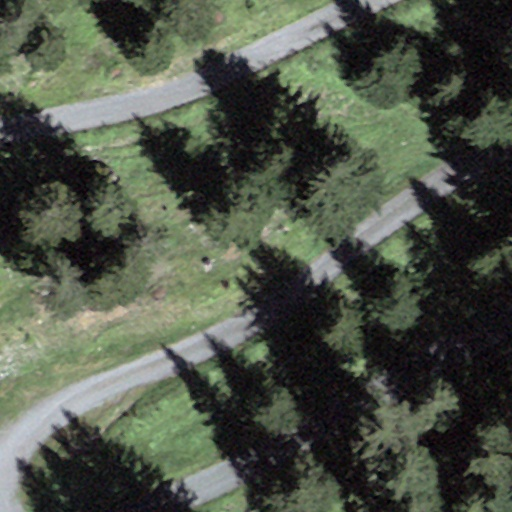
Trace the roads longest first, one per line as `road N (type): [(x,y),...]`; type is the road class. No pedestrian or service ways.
road 1 (track): [(0,494),(20,437),(66,393),(237,313),(511,128)]
road 2 (track): [(511,285),(490,290),(164,501),(133,511)]
road 3 (track): [(286,0),(52,94),(0,103)]
